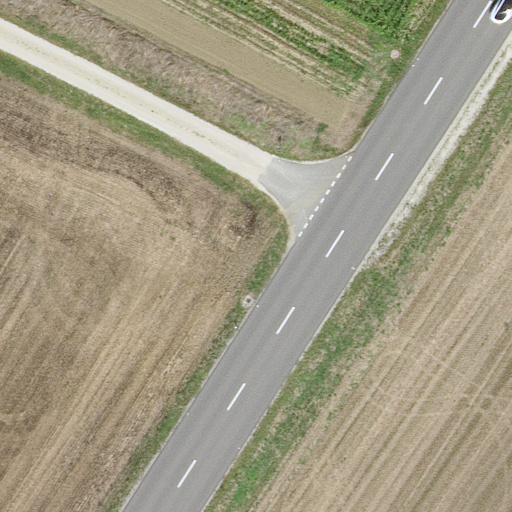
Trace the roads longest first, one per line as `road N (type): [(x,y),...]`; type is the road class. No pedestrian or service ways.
road 1 (tertiary): [(480,0),(156,511)]
road 2 (track): [(0,34),(348,209)]
